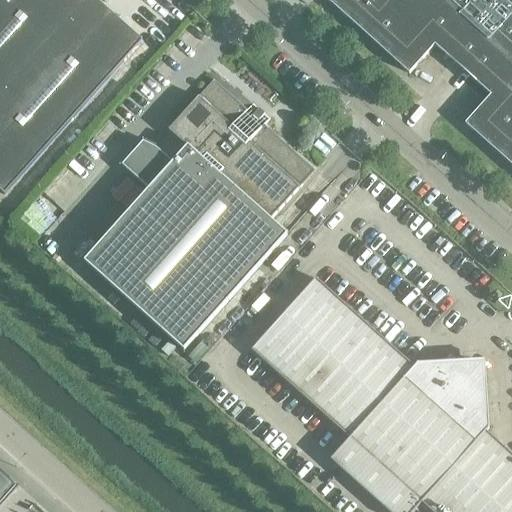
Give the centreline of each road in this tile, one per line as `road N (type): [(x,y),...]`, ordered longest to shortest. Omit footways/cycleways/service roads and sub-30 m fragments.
road 1 (unknown): [(314,234),(238,323),(230,365),(237,382),(378,511)]
road 2 (unclassified): [(511,237),(276,25)]
road 3 (unknown): [(276,25),(237,33),(212,51),(72,194)]
road 4 (unknown): [(337,210),(360,185),(392,185),(511,298)]
road 5 (unknown): [(469,342),(337,210),(314,234)]
road 6 (unknown): [(469,342),(418,332),(314,234)]
road 7 (unclassified): [(97,511),(0,424)]
